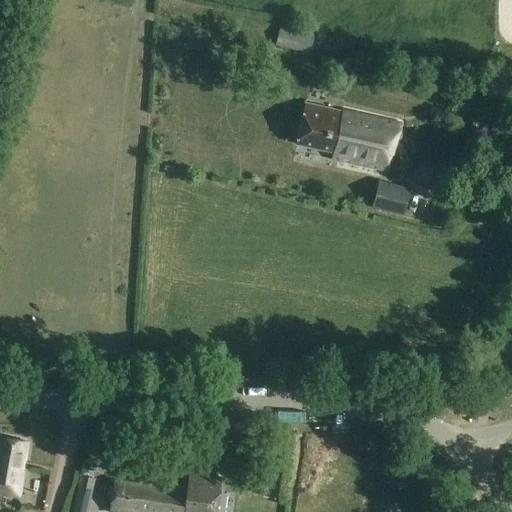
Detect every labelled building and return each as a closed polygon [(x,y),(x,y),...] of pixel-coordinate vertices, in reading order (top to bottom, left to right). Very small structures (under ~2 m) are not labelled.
[(311,53),(317,25),(284,17),(277,45),(311,53)] [(400,119),(331,103),(330,109),(305,103),(296,143),(333,152),(331,159),(388,172),(400,119)] [(404,216),(411,189),(378,181),(371,208),(404,216)] [(24,463),(27,443),(0,438),(0,492),(20,496),(24,473),(20,472),(22,462),(24,463)] [(80,475),(76,492),(71,511),(87,511),(95,478),(80,475)] [(194,475),(191,489),(187,511),(219,511),(225,480),(194,475)] [(263,492),(282,497),(287,480),(267,475),(263,492)] [(110,510),(119,511),(187,511),(191,489),(142,481),(141,485),(116,480),(110,510)]
